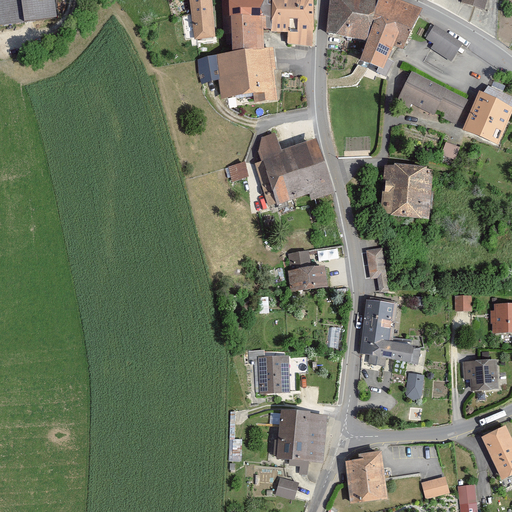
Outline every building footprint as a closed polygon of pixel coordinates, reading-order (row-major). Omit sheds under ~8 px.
[(0,0),(0,24),(58,16),(55,0),(0,0)] [(216,37),(211,0),(189,0),(195,39),(216,37)] [(229,0),(230,16),(271,16),(270,0),(229,0)] [(287,44),(313,46),(313,30),(314,30),(313,0),(270,0),(271,16),(272,29),(272,32),(288,32),(287,44)] [(330,0),(327,33),(366,42),(378,0),(330,0)] [(399,0),(378,0),(366,42),(360,60),(384,68),(394,48),(403,52),(423,8),(399,0)] [(459,0),(459,2),(482,10),(485,0),(459,0)] [(230,16),(232,51),(197,59),(202,84),(218,80),(222,99),(253,93),(255,103),(278,100),(274,70),(277,69),(274,47),(264,47),(264,29),(272,29),(271,16),(230,16)] [(451,62),(462,43),(434,25),(425,39),(433,44),(430,49),(451,62)] [(457,125),(468,99),(412,71),(397,101),(408,106),(411,102),(434,114),(437,109),(444,113),(442,118),(457,125)] [(511,95),(489,85),(483,92),(511,107),(511,95)] [(463,130),(499,145),(511,113),(511,107),(483,92),(479,90),(463,130)] [(297,197),(282,150),(275,133),(262,137),(258,151),(261,162),(255,163),(268,207),(297,197)] [(316,138),(282,150),(297,197),(309,194),(311,200),(336,193),(316,138)] [(456,159),(461,147),(448,141),(443,154),(456,159)] [(232,182),(249,177),(245,162),(228,167),(232,182)] [(380,214),(429,219),(433,170),(427,169),(427,167),(394,163),(394,166),(384,165),(380,214)] [(383,248),(366,250),(371,279),(378,277),(380,294),(389,292),(383,248)] [(309,250),(288,254),(290,270),(288,271),(291,292),(327,287),(325,264),(311,266),(309,250)] [(472,296),(455,296),(455,312),(472,312),(472,296)] [(412,363),(414,345),(390,341),(394,304),(366,300),(359,353),(412,363)] [(492,333),(511,332),(511,303),(494,304),(494,311),(491,311),(491,324),(492,324),(492,333)] [(258,394),(287,393),(285,356),(256,358),(258,394)] [(308,358),(291,358),(292,371),(309,370),(308,358)] [(471,391),(499,389),(497,360),(463,362),(464,380),(470,379),(471,391)] [(422,395),(425,376),(409,373),(405,393),(406,396),(413,400),(420,399),(422,395)] [(276,459),(323,464),(328,416),(311,413),(311,411),(281,409),(276,459)] [(502,480),(511,475),(511,438),(506,425),(481,437),(502,480)] [(350,504),(389,499),(382,451),(357,454),(358,460),(345,462),(350,504)] [(426,499),(450,493),(446,477),(421,483),(426,499)] [(299,483),(280,478),(276,495),(294,500),(299,483)] [(478,511),(475,485),(458,487),(460,511),(478,511)]
